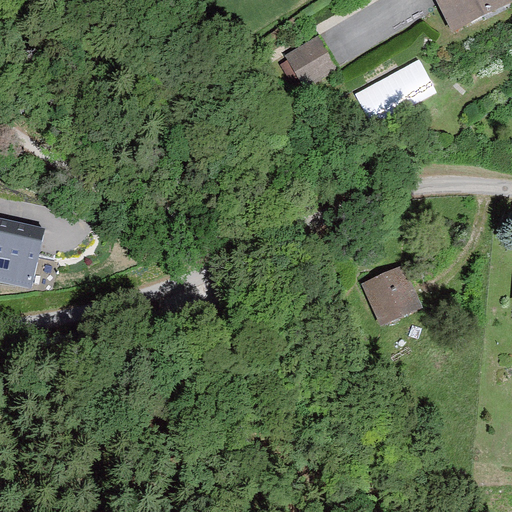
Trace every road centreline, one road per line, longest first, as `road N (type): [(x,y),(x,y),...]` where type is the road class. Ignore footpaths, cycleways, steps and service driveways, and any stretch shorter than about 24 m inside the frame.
road 1 (residential): [(253,243),(119,196),(0,130)]
road 2 (residential): [(253,243),(119,304),(0,327)]
road 3 (residential): [(511,188),(395,190),(253,243)]
